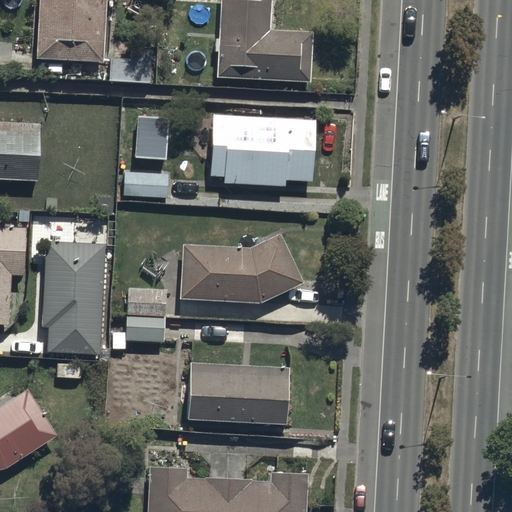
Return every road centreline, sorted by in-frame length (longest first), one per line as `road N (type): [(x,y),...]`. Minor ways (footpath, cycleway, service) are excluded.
road 1 (secondary): [(499,0),(472,511)]
road 2 (secondary): [(396,511),(423,0)]
